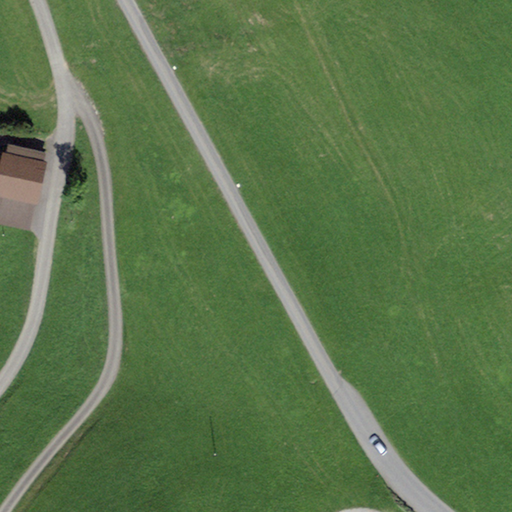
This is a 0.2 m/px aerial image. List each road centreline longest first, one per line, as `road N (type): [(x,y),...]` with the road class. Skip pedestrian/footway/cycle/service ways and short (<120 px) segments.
road 1 (residential): [(443,511),(373,444),(127,0)]
road 2 (unclassified): [(36,0),(55,43),(65,129),(32,328),(0,387)]
